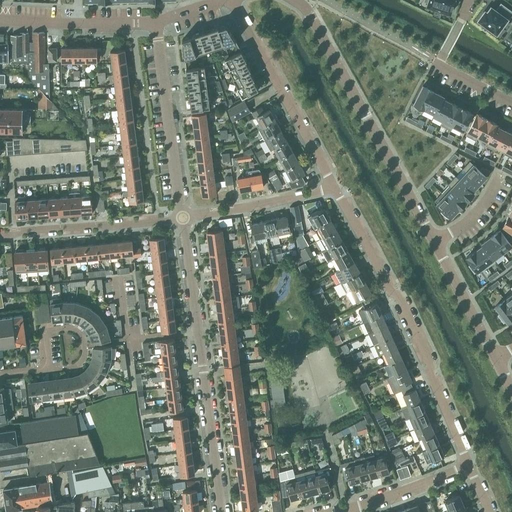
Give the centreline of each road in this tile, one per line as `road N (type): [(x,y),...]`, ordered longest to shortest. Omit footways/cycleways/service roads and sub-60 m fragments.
road 1 (residential): [(468,465),(398,295),(334,188)]
road 2 (residential): [(435,242),(304,6),(292,0)]
road 3 (residential): [(334,188),(232,0)]
road 4 (residential): [(182,218),(156,22)]
road 5 (residential): [(0,235),(182,218)]
road 6 (residential): [(222,511),(199,332)]
road 7 (residential): [(182,218),(334,188)]
road 8 (residential): [(494,358),(435,242)]
road 9 (residential): [(349,508),(468,465)]
